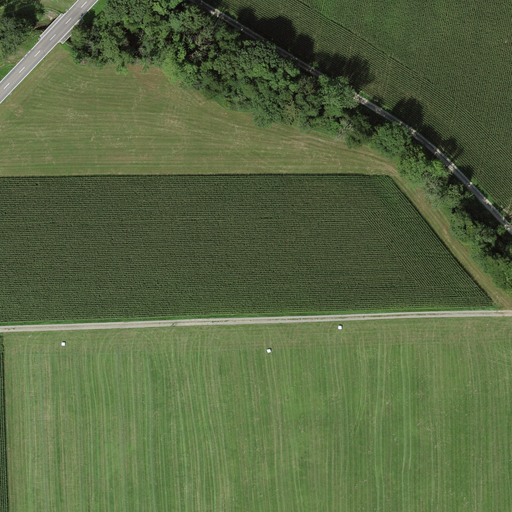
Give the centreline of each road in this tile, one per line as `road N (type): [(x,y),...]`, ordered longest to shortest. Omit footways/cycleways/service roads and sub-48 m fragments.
road 1 (track): [(0,329),(511,314)]
road 2 (track): [(192,0),(410,133),(511,232)]
road 3 (tertiary): [(0,93),(88,0)]
